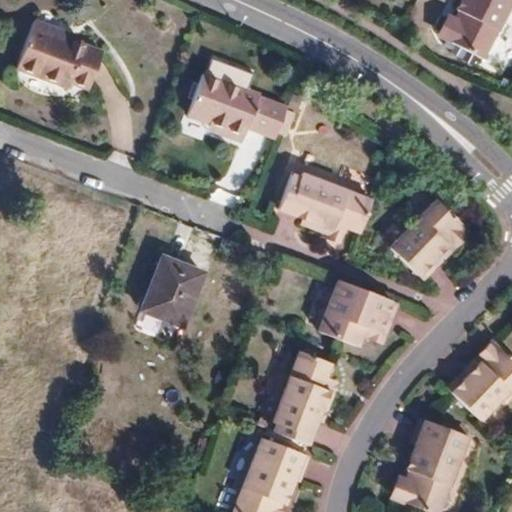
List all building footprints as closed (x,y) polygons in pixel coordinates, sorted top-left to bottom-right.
[(435,13),(431,21),(436,33),(470,51),(498,0),(446,0),(446,1),(454,6),(450,14),(444,11),(435,13)] [(511,22),(505,19),(497,34),(511,41),(511,39),(511,22)] [(50,26),(31,20),(14,67),(67,88),(70,81),(86,88),(99,50),(49,30),(50,26)] [(181,116),(204,124),(239,137),(242,128),(269,139),(280,110),(253,100),(253,97),(196,75),(181,116)] [(239,137),(204,124),(201,132),(236,146),(239,137)] [(342,224),(355,231),(366,199),(294,173),(293,177),(285,174),(273,207),(312,221),(310,227),(326,233),(328,227),(339,232),(342,224)] [(385,247),(412,275),(442,248),(446,253),(464,234),(433,202),(385,247)] [(163,257),(143,309),(183,325),(203,272),(163,257)] [(389,297),(335,277),(317,326),(356,340),(363,322),(377,327),(389,297)] [(488,369),(459,399),(488,426),(511,400),(511,354),(502,345),(483,364),(488,369)] [(274,422),(270,432),(305,445),(321,404),(326,406),(332,391),(327,389),(331,379),(325,376),(330,361),(299,349),(271,421),(274,422)] [(400,481),(397,491),(401,500),(432,511),(441,511),(472,437),(425,420),(415,444),(421,446),(411,470),(419,473),(415,481),(410,479),(400,481)] [(259,435),(228,511),(277,511),(275,508),(271,507),(274,499),(280,501),(291,477),(296,478),(306,454),(259,435)]
